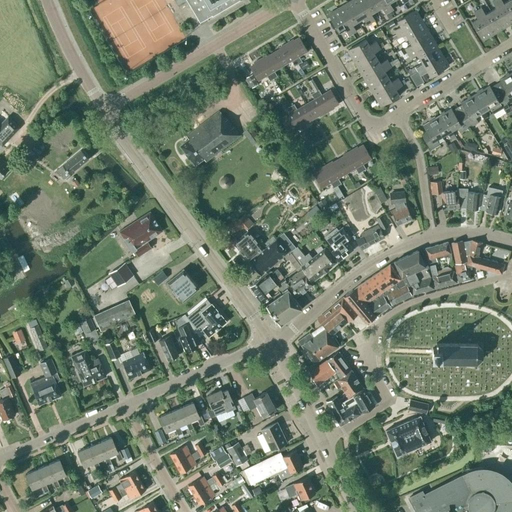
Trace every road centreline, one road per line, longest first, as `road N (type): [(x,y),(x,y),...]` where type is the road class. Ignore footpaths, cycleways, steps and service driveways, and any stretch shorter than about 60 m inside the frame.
road 1 (residential): [(511,49),(369,132),(293,0)]
road 2 (residential): [(323,440),(388,403),(369,351),(390,311),(511,273)]
road 3 (tertiary): [(270,341),(104,110)]
road 4 (residential): [(511,242),(473,232),(413,242),(364,267),(284,337)]
road 5 (unclassified): [(104,110),(291,0)]
road 6 (tertiary): [(125,406),(270,341)]
road 7 (tertiary): [(0,459),(125,406)]
road 8 (tertiary): [(104,110),(61,43),(46,0)]
road 9 (residential): [(183,511),(125,406)]
